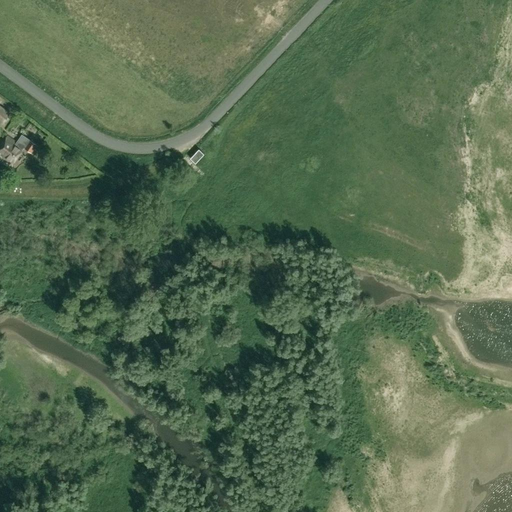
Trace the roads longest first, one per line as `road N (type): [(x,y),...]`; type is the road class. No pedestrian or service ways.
road 1 (unclassified): [(327,0),(202,129),(166,146),(100,139),(0,66)]
road 2 (track): [(280,511),(255,473),(208,319),(161,202),(151,149)]
